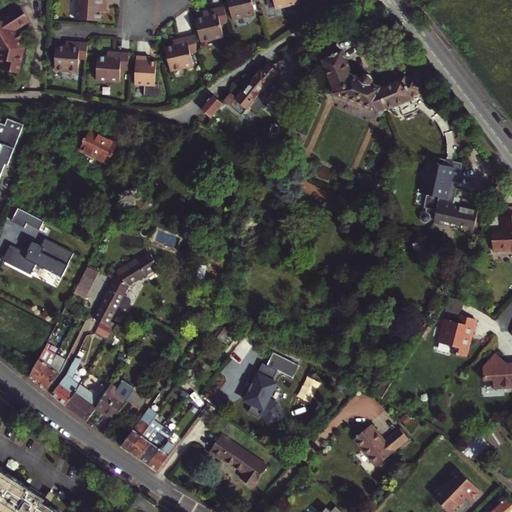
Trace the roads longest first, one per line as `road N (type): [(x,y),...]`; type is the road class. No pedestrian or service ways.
road 1 (tertiary): [(199,511),(0,370)]
road 2 (residential): [(393,0),(511,156)]
